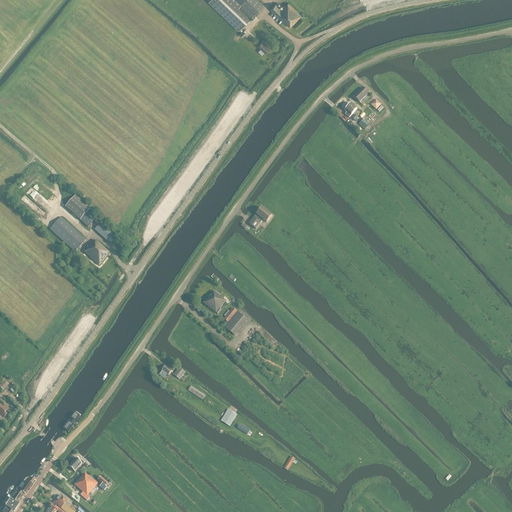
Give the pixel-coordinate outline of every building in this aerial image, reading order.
[(211,0),(209,3),(238,31),(250,19),(264,5),(258,0),(211,0)] [(288,4),(285,7),(284,7),(281,9),(276,4),(270,10),(290,28),(301,16),(288,4)] [(265,53),(270,48),(263,40),(258,46),(265,53)] [(363,88),(354,97),(357,100),(359,103),(369,94),(363,88)] [(376,109),(382,104),(377,99),(371,104),(376,109)] [(357,109),(355,107),(351,104),(349,106),(347,108),(345,111),(351,116),(353,113),(357,109)] [(370,124),(376,119),(371,113),(368,116),(364,119),(364,118),(359,124),(365,130),(370,124)] [(26,194),(22,198),(41,217),(45,212),(26,194)] [(86,207),(75,196),(65,207),(80,220),(87,212),(90,210),(86,207)] [(262,208),(257,213),(256,214),(257,215),(255,218),(254,217),(249,223),(256,229),(261,223),(260,222),(262,219),(267,222),(271,217),(267,214),(268,213),(262,208)] [(95,219),(87,212),(80,220),(88,227),(95,219)] [(50,229),(75,251),(85,239),(61,217),(50,229)] [(95,230),(107,241),(112,234),(100,224),(95,230)] [(99,265),(109,252),(95,240),(92,243),(84,252),(99,265)] [(204,303),(216,313),(226,301),(214,291),(204,303)] [(233,308),(230,311),(228,310),(224,315),(226,316),(224,319),(228,322),(237,311),(233,308)] [(247,320),(237,312),(225,328),(234,335),(247,320)] [(172,371),(171,371),(172,369),(170,368),(169,369),(165,366),(162,370),(159,374),(164,378),(167,374),(168,375),(172,371)] [(179,368),(173,375),(180,380),(181,378),(185,381),(188,377),(184,374),(185,372),(179,368)] [(188,390),(202,399),(205,395),(191,386),(188,390)] [(221,421),(229,426),(237,415),(228,409),(221,421)] [(75,416),(66,428),(70,431),(79,419),(75,416)] [(237,428),(247,434),(250,430),(239,423),(237,428)] [(77,457),(83,464),(85,462),(79,455),(77,457)] [(290,468),(292,465),(294,462),(295,459),(290,456),(283,468),(288,471),(290,468)] [(82,464),(76,458),(69,466),(75,472),(82,464)] [(81,495),(87,500),(90,498),(87,495),(96,486),(95,486),(97,483),(85,473),(75,485),(83,492),(81,495)] [(24,494),(26,492),(28,492),(33,485),(31,484),(35,479),(32,477),(28,483),(26,482),(24,484),(22,482),(19,486),(20,488),(21,488),(20,491),(24,494)] [(102,485),(99,488),(104,492),(106,489),(105,487),(107,484),(100,478),(97,481),(102,485)] [(10,498),(18,504),(24,495),(16,490),(13,495),(12,495),(10,498)] [(60,508),(65,511),(73,511),(64,504),(67,501),(59,495),(53,502),(60,508)] [(18,504),(10,498),(5,506),(13,511),(19,504),(18,504)] [(46,511),(47,511),(55,511),(57,511),(58,511),(63,511),(62,511),(58,508),(53,503),(46,511)]
